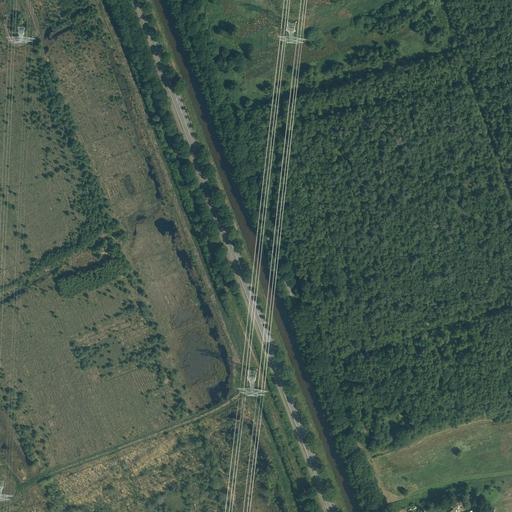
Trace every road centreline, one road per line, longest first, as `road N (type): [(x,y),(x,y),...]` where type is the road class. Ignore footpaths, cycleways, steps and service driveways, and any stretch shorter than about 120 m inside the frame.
road 1 (unclassified): [(178,0),(375,511)]
road 2 (primary): [(137,0),(333,511)]
road 3 (track): [(312,511),(117,0)]
